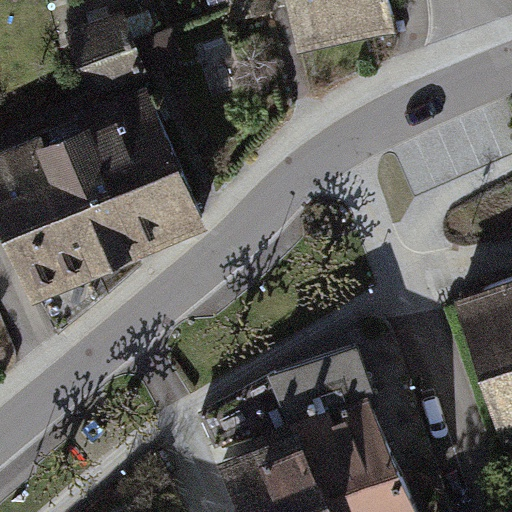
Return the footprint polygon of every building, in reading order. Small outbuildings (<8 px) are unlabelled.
[(238,0),(242,13),(278,3),(276,0),(238,0)] [(393,0),(294,0),(304,43),(398,23),(393,0)] [(99,103),(0,143),(0,206),(28,275),(202,204),(125,17),(73,38),(99,103)] [(511,274),(468,289),(511,423),(511,274)] [(275,374),(208,411),(250,511),(417,511),(351,352),(275,374)]
